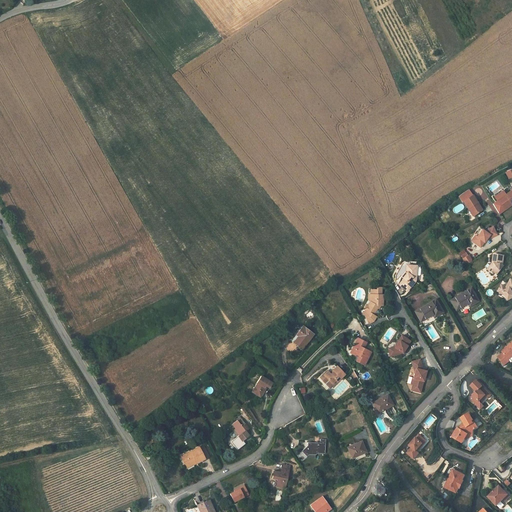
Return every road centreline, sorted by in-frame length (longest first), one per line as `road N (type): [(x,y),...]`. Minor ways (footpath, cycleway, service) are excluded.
road 1 (unclassified): [(0,222),(156,499)]
road 2 (residential): [(293,377),(257,452),(167,503)]
road 3 (residential): [(347,511),(444,383)]
road 4 (residential): [(511,451),(491,463),(449,450),(439,432),(455,399),(444,383)]
